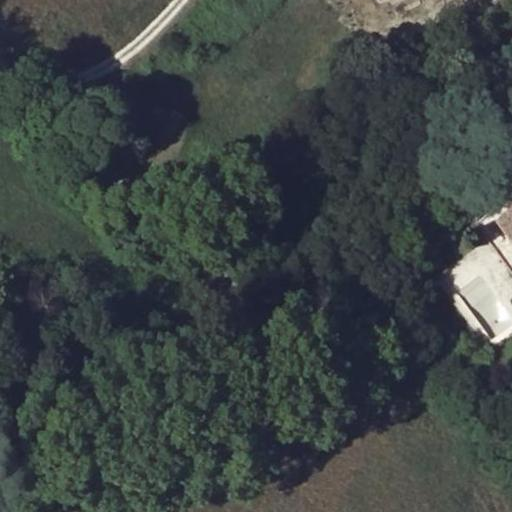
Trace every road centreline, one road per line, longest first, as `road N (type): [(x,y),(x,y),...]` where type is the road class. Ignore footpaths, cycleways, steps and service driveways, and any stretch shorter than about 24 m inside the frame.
road 1 (track): [(28,79),(259,314),(315,268),(346,274),(511,421)]
road 2 (track): [(0,420),(153,376),(259,314)]
road 3 (track): [(0,65),(28,79),(71,82),(145,44),(185,0)]
